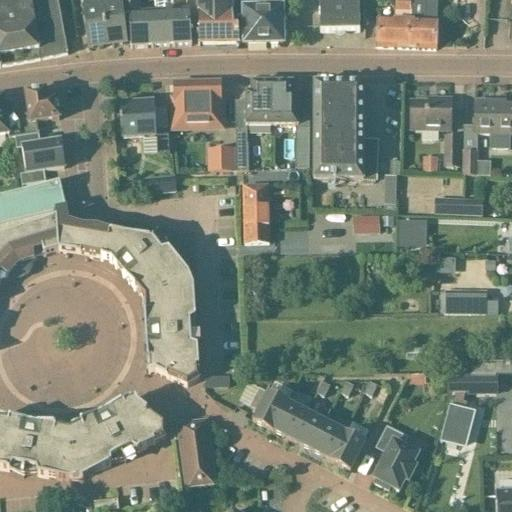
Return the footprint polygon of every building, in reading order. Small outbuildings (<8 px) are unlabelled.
[(0,0),(0,70),(40,63),(40,62),(68,57),(56,0),(0,0)] [(102,6),(98,6),(97,0),(81,0),(82,8),(88,52),(107,49),(102,6)] [(123,18),(129,17),(131,52),(151,51),(150,37),(156,36),(154,15),(140,16),(139,0),(106,0),(107,5),(102,6),(107,49),(127,47),(123,18)] [(256,0),(257,11),(245,11),(244,0),(197,0),(197,16),(198,16),(199,49),(239,48),(282,47),(282,11),(271,11),(271,0),(256,0)] [(358,0),(319,0),(320,36),(359,35),(358,0)] [(395,0),(395,22),(378,21),(377,51),(410,52),(412,0),(395,0)] [(427,0),(412,0),(410,52),(435,53),(436,22),(427,21),(427,0)] [(190,14),(154,15),(156,36),(150,37),(151,51),(191,49),(190,14)] [(220,99),(220,85),(174,87),(175,99),(169,100),(170,135),(175,135),(225,134),(225,99),(220,99)] [(248,174),(247,134),(247,129),(272,129),(272,86),(251,86),(251,102),(246,102),(246,104),(235,104),(235,135),(236,174),(248,174)] [(309,170),(309,135),(309,104),(298,104),(298,102),(292,102),(292,86),(272,86),(272,129),(296,129),(296,170),(309,170)] [(363,143),(364,86),(314,86),(313,183),(363,183),(377,184),(378,143),(363,143)] [(9,142),(15,141),(39,138),(39,136),(38,136),(37,126),(60,123),(57,102),(47,103),(46,94),(25,97),(28,117),(6,120),(3,100),(0,100),(0,138),(8,138),(9,142)] [(434,102),(434,106),(411,106),(411,134),(450,134),(450,103),(434,102)] [(475,138),(490,138),(489,153),(509,154),(510,138),(511,138),(511,107),(494,107),(494,104),(475,104),(475,138)] [(153,106),(120,107),(122,143),(145,141),(146,158),(170,157),(167,109),(153,110),(153,106)] [(443,170),(460,171),(460,153),(461,138),(444,137),(443,170)] [(23,152),(26,177),(44,175),(64,172),(60,145),(40,148),(39,138),(15,141),(16,153),(23,152)] [(231,152),(209,153),(210,175),(232,174),(231,152)] [(463,179),(477,180),(477,154),(463,153),(463,179)] [(175,183),(175,178),(172,179),(142,182),(143,190),(144,198),(177,195),(175,183)] [(83,260),(91,261),(112,267),(143,304),(148,377),(155,377),(187,390),(199,383),(197,351),(191,348),(190,326),(195,322),(193,291),(188,278),(168,254),(161,255),(153,244),(158,237),(149,232),(108,224),(96,234),(90,233),(57,228),(56,217),(66,215),(59,186),(0,199),(0,286),(18,268),(58,256),(83,260)] [(244,248),(269,247),(267,189),(243,190),(244,248)] [(435,200),(434,218),(482,220),(483,202),(435,200)] [(379,221),(360,221),(360,239),(380,239),(379,221)] [(381,221),(380,230),(393,231),(394,221),(381,221)] [(400,226),(399,250),(423,250),(424,226),(400,226)] [(434,273),(453,274),(453,261),(434,260),(434,273)] [(445,317),(487,318),(487,294),(446,294),(445,317)] [(511,362),(471,363),(471,368),(464,368),(464,377),(511,376),(511,362)] [(425,378),(407,378),(407,387),(425,387),(425,378)] [(206,388),(227,389),(227,379),(206,379),(206,388)] [(447,380),(447,398),(497,397),(497,379),(447,380)] [(322,385),(316,397),(324,401),(330,389),(322,385)] [(346,385),(340,397),(347,401),(353,389),(346,385)] [(377,388),(370,385),(364,396),(371,400),(377,388)] [(252,424),(272,435),(287,405),(267,395),(267,396),(259,392),(249,410),(257,414),(253,423),(252,424)] [(137,456),(165,442),(165,428),(137,407),(134,401),(68,433),(0,421),(0,472),(9,474),(13,469),(36,473),(38,479),(69,484),(83,482),(111,468),(111,462),(131,452),(137,456)] [(292,444),(306,416),(288,406),(287,405),(272,435),(273,435),(292,444)] [(450,409),(441,446),(466,452),(475,415),(450,409)] [(312,454),(326,426),(306,416),(292,444),(312,454)] [(177,432),(179,450),(185,493),(217,489),(208,422),(176,425),(177,432)] [(331,465),(346,435),(344,434),(344,435),(326,426),(312,454),(329,464),(331,465)] [(386,457),(373,482),(375,483),(374,487),(388,494),(390,490),(398,495),(404,484),(408,485),(415,470),(412,469),(418,457),(402,450),(407,441),(386,430),(376,451),(386,457)] [(350,475),(365,445),(346,435),(331,465),(350,475)] [(511,511),(511,494),(495,495),(495,511),(511,511)] [(117,511),(119,511),(117,502),(94,505),(94,511),(117,511)]
